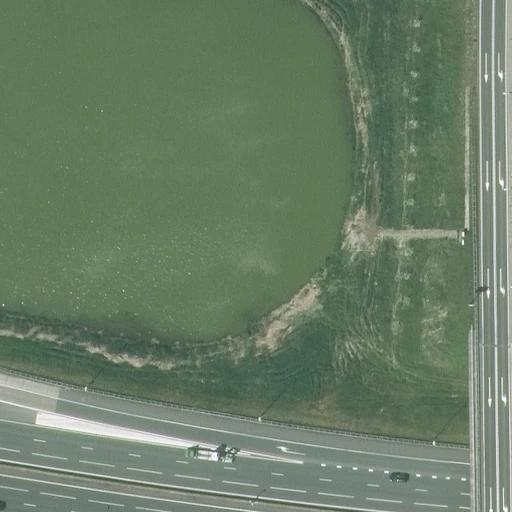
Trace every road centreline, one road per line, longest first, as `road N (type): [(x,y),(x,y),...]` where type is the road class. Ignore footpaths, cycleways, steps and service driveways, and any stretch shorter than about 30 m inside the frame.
road 1 (primary): [(492,0),(496,511)]
road 2 (motorway): [(301,477),(0,393)]
road 3 (motorway): [(301,477),(0,435)]
road 4 (motorway): [(511,499),(301,477)]
